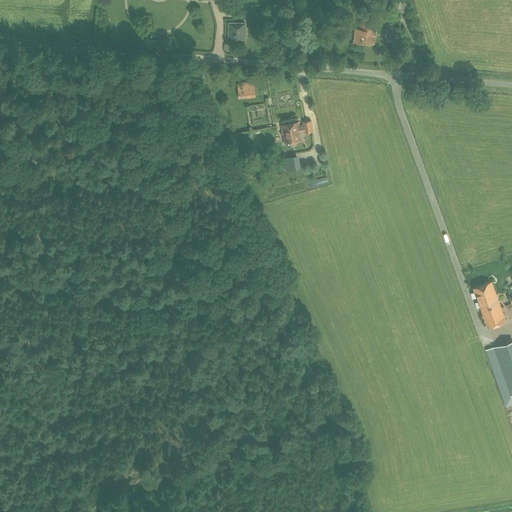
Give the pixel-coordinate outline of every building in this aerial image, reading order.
[(354,42),(374,44),(377,22),(360,20),(359,29),(356,28),(354,42)] [(229,42),(245,42),(245,23),(229,23),(229,42)] [(387,38),(396,39),(397,26),(388,25),(387,38)] [(207,84),(204,72),(198,73),(202,86),(207,84)] [(238,83),(239,98),(256,96),(255,82),(238,83)] [(281,125),(285,143),(302,140),(300,131),(305,130),(305,132),(313,130),(311,120),(303,122),(304,124),(299,125),(298,122),(281,125)] [(283,157),(285,171),(302,168),(299,154),(283,157)] [(473,288),(488,327),(506,320),(491,281),(473,288)] [(511,340),(487,349),(507,407),(511,404),(511,340)]
